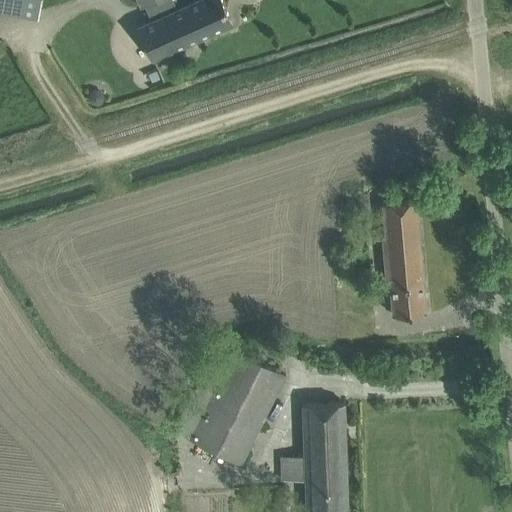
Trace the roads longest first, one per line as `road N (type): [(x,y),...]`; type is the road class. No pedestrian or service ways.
road 1 (unclassified): [(511,397),(476,0)]
road 2 (track): [(96,160),(380,72),(446,66)]
